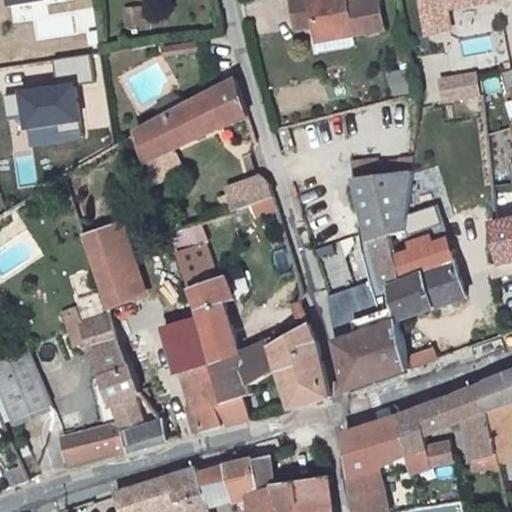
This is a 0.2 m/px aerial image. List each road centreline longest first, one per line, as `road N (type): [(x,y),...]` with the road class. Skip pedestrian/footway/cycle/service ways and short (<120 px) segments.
road 1 (residential): [(337,418),(314,279),(235,35)]
road 2 (tertiary): [(1,511),(337,418)]
road 3 (tertiary): [(337,418),(511,356)]
